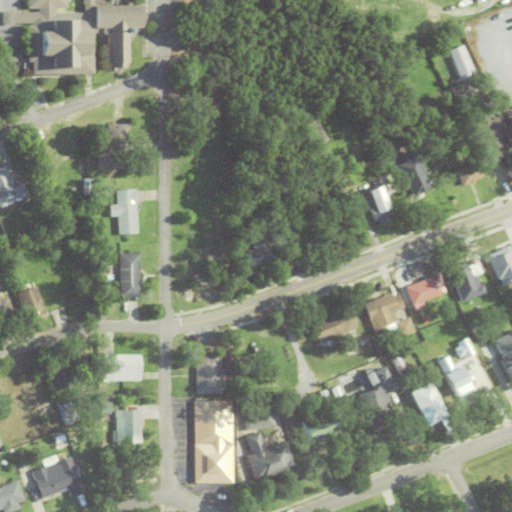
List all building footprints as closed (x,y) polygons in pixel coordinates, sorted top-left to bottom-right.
[(66,0),(66,15),(83,15),(83,0),(118,0),(118,8),(126,8),(126,5),(130,5),(130,8),(141,8),(141,31),(127,31),(128,64),(125,66),(126,68),(125,68),(125,70),(120,70),(120,72),(115,72),(114,70),(112,70),(110,70),(110,66),(107,66),(107,35),(93,35),(93,76),(32,76),(32,64),(28,64),(28,27),(32,27),(32,25),(13,25),(13,27),(3,26),(3,25),(1,25),(1,14),(3,14),(3,13),(13,13),(13,14),(38,14),(38,10),(27,10),(26,0),(66,0)] [(446,51),(462,45),(474,73),(458,80),(446,51)] [(449,89),(461,82),(469,97),(457,104),(449,89)] [(506,156),(490,164),(478,139),(479,138),(472,123),(487,116),(489,120),(496,116),(506,136),(498,139),(506,156)] [(96,170),(97,156),(103,156),(103,147),(106,147),(107,126),(126,126),(126,170),(96,170)] [(410,145),(417,141),(419,145),(412,149),(410,145)] [(431,191),(417,150),(402,155),(405,162),(399,164),(412,198),(431,191)] [(436,157),(444,154),(448,163),(441,167),(436,157)] [(480,169),(481,172),(479,173),(481,179),(474,181),(475,183),(469,185),(468,184),(462,186),(455,170),(475,162),(478,169),(480,169)] [(0,208),(29,198),(23,182),(12,186),(4,165),(0,166),(0,208)] [(82,196),(82,181),(92,181),(92,196),(82,196)] [(363,197),(368,195),(367,192),(385,185),(388,195),(383,197),(392,221),(379,225),(377,220),(372,222),(363,197)] [(110,206),(116,206),(116,192),(137,191),(137,207),(136,207),(138,235),(118,236),(117,218),(110,218),(110,206)] [(401,198),(404,205),(402,205),(404,210),(399,212),(393,197),(397,195),(399,199),(401,198)] [(342,215),(357,242),(346,248),(343,243),(335,247),(326,230),(331,228),(328,223),(332,221),(330,218),(336,215),(338,218),(342,215)] [(242,253),(252,249),(246,233),(261,226),(275,259),(249,269),(242,253)] [(511,282),(511,251),(511,247),(489,254),(500,287),(511,282)] [(119,255),(140,255),(140,299),(120,299),(119,255)] [(485,294),(477,276),(482,274),(478,262),(450,273),(462,303),(485,294)] [(415,310),(413,305),(411,306),(404,288),(438,275),(446,297),(424,305),(422,301),(421,301),(423,307),(415,310)] [(364,292),(380,286),(382,291),(366,297),(364,292)] [(27,326),(17,296),(20,295),(19,291),(25,289),(26,292),(36,288),(47,320),(27,326)] [(398,295),(403,309),(394,312),(397,321),(408,317),(414,333),(398,339),(392,324),(385,327),(387,331),(374,336),(363,304),(391,294),(392,297),(398,295)] [(0,303),(6,301),(15,322),(0,328),(0,303)] [(340,338),(339,335),(318,344),(310,325),(349,309),(356,327),(343,333),(345,337),(340,338)] [(511,331),(493,341),(511,380),(511,331)] [(218,337),(225,336),(226,344),(219,345),(218,337)] [(225,371),(225,366),(222,366),(221,350),(234,349),(235,366),(231,366),(231,371),(225,371)] [(223,369),(224,390),(220,390),(220,394),(195,394),(194,354),(219,354),(220,369),(223,369)] [(103,383),(103,379),(98,379),(98,357),(103,358),(103,357),(141,358),(140,382),(110,382),(110,383),(103,383)] [(389,361),(395,357),(405,374),(399,377),(389,361)] [(446,375),(457,398),(473,390),(462,367),(446,375)] [(374,385),(368,388),(364,376),(384,369),(389,382),(381,385),(397,427),(373,436),(358,396),(376,389),(374,385)] [(325,383),(335,378),(338,385),(327,389),(325,383)] [(410,392),(425,427),(446,418),(432,383),(410,392)] [(317,393),(324,390),(329,401),(322,404),(317,393)] [(99,396),(100,415),(112,414),(111,396),(99,396)] [(279,402),(285,400),(288,409),(282,411),(279,402)] [(193,484),(193,401),(231,402),(231,484),(193,484)] [(245,430),(275,429),(273,405),(243,407),(245,430)] [(59,412),(73,407),(78,421),(64,426),(59,412)] [(116,445),(116,412),(141,412),(141,445),(116,445)] [(300,424),(328,413),(336,437),(309,447),(300,424)] [(285,442),(293,467),(286,469),(288,473),(261,482),(260,479),(253,481),(245,457),(249,455),(243,437),(257,432),(263,449),(285,442)] [(69,499),(66,491),(42,501),(31,474),(70,458),(84,493),(69,499)] [(17,506),(19,511),(16,511),(0,511),(0,488),(16,482),(24,503),(17,506)]
